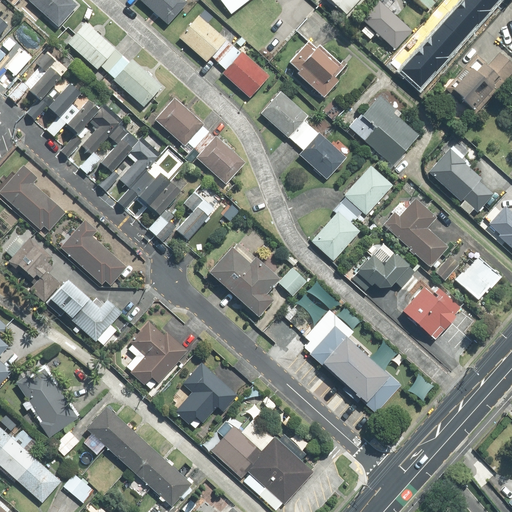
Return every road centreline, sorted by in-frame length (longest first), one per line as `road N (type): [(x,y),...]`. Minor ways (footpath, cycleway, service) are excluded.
road 1 (residential): [(165,273),(396,478)]
road 2 (secondary): [(396,478),(511,350)]
